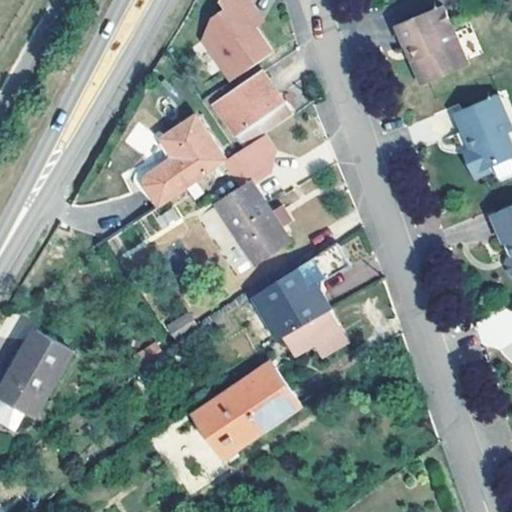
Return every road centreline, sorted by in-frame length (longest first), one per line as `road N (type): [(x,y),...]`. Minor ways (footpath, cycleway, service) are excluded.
road 1 (residential): [(481,511),(311,0)]
road 2 (tertiary): [(0,260),(161,0)]
road 3 (tertiary): [(124,0),(0,244)]
